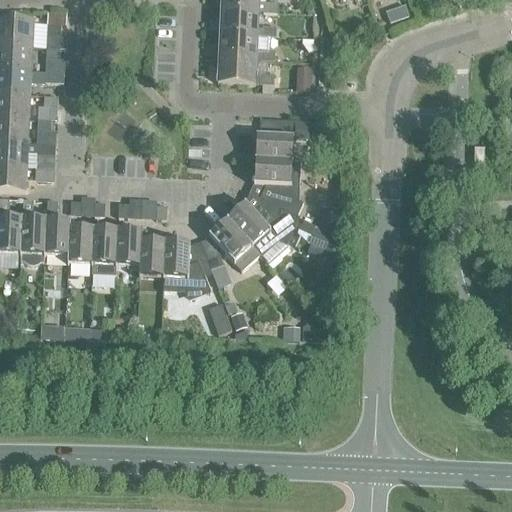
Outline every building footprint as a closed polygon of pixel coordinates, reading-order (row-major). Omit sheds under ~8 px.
[(220,14),(258,16),(258,15),(257,15),(262,15),(262,16),(276,17),(276,6),(263,6),(263,7),(257,7),(257,0),(222,0),(222,14),(220,14)] [(404,8),(398,10),(401,20),(402,22),(408,20),(407,18),(404,8)] [(219,37),(219,38),(257,40),(257,39),(256,39),(261,39),(261,40),(275,41),(275,30),(262,30),(261,31),(256,31),(257,16),(258,16),(220,14),(220,15),(222,15),(220,38),(219,37)] [(47,16),(47,28),(61,29),(64,29),(65,16),(47,16)] [(0,50),(32,51),(31,51),(32,28),(33,28),(33,27),(0,25),(0,50)] [(47,28),(46,38),(60,39),(61,29),(47,28)] [(218,61),(218,62),(256,64),(256,63),(254,63),(260,63),(260,64),(274,65),(274,54),(260,54),(260,55),(255,55),(255,40),(257,40),(219,38),(219,39),(220,39),(219,62),(218,61)] [(0,74),(31,75),(30,75),(31,52),(32,52),(32,51),(0,50),(0,74)] [(46,52),(45,62),(59,63),(59,53),(46,52)] [(256,64),(218,62),(218,63),(219,63),(218,85),(217,85),(217,87),(255,88),(255,87),(253,87),(259,87),(273,88),(273,78),(259,77),(259,79),(254,79),(254,64),(256,64)] [(0,98),(30,99),(28,99),(29,76),(31,76),(31,75),(0,74),(0,98)] [(45,76),(44,86),(58,87),(58,76),(45,76)] [(296,83),(295,95),(309,95),(309,84),(296,83)] [(0,122),(29,123),(27,123),(28,100),(30,100),(30,99),(0,98),(0,122)] [(43,100),(43,110),(57,111),(57,100),(43,100)] [(0,146),(27,147),(26,147),(27,124),(29,124),(29,123),(0,122),(0,146)] [(254,163),(254,164),(292,165),(291,165),(292,142),(293,142),(293,141),(322,142),(323,126),(293,125),(293,124),(259,123),(258,139),(256,139),(255,140),(257,140),(256,163),(254,163)] [(37,124),(36,134),(50,135),(51,124),(37,124)] [(0,170),(26,171),(25,171),(26,158),(49,159),(50,148),(27,147),(0,146),(0,170)] [(473,151),(473,175),(483,175),(483,151),(473,151)] [(253,188),(249,197),(297,220),(297,219),(302,206),(298,204),(300,167),(301,167),(301,166),(292,165),(254,164),(256,164),(254,187),(253,187),(253,188)] [(26,171),(0,170),(0,194),(25,196),(25,195),(24,194),(25,172),(26,172),(26,171)] [(227,222),(226,223),(259,259),(277,242),(285,246),(297,220),(249,197),(245,206),(244,207),(244,208),(228,223),(227,222)] [(19,259),(20,259),(21,222),(21,223),(6,222),(6,217),(8,217),(9,203),(0,202),(0,257),(19,258),(19,259)] [(43,260),(44,260),(45,223),(45,224),(30,223),(30,218),(32,218),(33,204),(22,204),(22,218),(23,218),(22,223),(22,222),(21,222),(20,259),(20,258),(43,259),(43,260)] [(44,259),(67,260),(68,260),(69,232),(70,232),(70,224),(69,224),(69,225),(54,224),(54,219),(56,219),(57,205),(46,205),(46,219),(47,219),(46,224),(46,223),(45,223),(44,260),(44,259)] [(70,206),(70,220),(80,220),(81,206),(70,206)] [(94,207),(94,221),(104,221),(104,207),(94,207)] [(118,208),(118,222),(128,222),(129,208),(118,208)] [(155,223),(166,224),(166,210),(156,209),(155,223)] [(334,215),(327,234),(337,238),(344,219),(334,215)] [(259,259),(226,223),(227,224),(210,239),(209,238),(208,239),(241,275),(259,259)] [(302,224),(296,237),(307,247),(314,229),(302,224)] [(314,229),(307,247),(323,253),(322,265),(339,266),(340,240),(314,229)] [(89,270),(91,270),(93,232),(92,232),(92,233),(70,232),(69,232),(68,260),(67,260),(67,269),(71,269),(72,272),(88,272),(89,270)] [(115,271),(117,233),(116,233),(116,234),(94,233),(94,232),(93,232),(91,270),(92,270),(92,269),(115,270),(115,271)] [(116,270),(139,271),(141,245),(142,234),(140,234),(140,235),(118,234),(118,233),(117,233),(115,271),(116,271),(116,270)] [(162,283),(163,283),(165,245),(164,245),(164,246),(141,245),(139,271),(138,282),(140,282),(140,280),(162,281),(162,283)] [(165,245),(163,283),(162,296),(163,296),(164,294),(186,295),(189,302),(208,295),(209,297),(210,296),(199,265),(188,269),(189,246),(188,246),(188,247),(165,246),(165,245)] [(219,259),(207,263),(210,274),(223,269),(219,259)] [(234,308),(225,311),(227,318),(236,315),(234,308)] [(241,316),(230,320),(235,334),(246,330),(241,316)] [(225,319),(212,324),(218,339),(231,334),(225,319)] [(40,329),(39,344),(51,344),(52,329),(40,329)] [(63,331),(63,345),(76,345),(77,332),(63,331)] [(282,331),(282,345),(299,345),(299,331),(282,331)] [(90,333),(89,346),(101,346),(102,333),(90,333)] [(301,335),(301,345),(320,345),(320,335),(301,335)]
